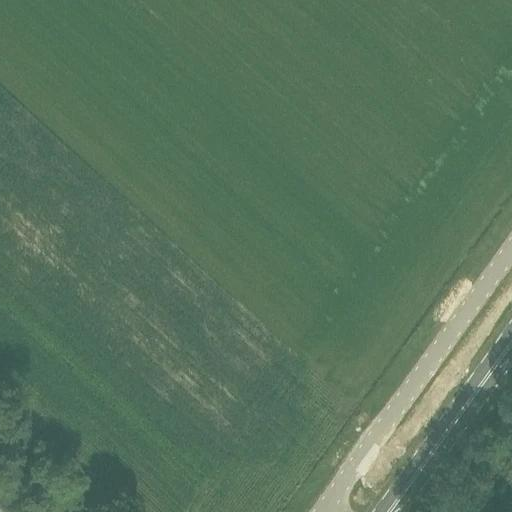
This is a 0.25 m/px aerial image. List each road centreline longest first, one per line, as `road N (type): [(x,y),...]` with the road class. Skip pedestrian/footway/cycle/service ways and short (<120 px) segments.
road 1 (unclassified): [(337,497),(511,248)]
road 2 (primary): [(396,511),(511,349)]
